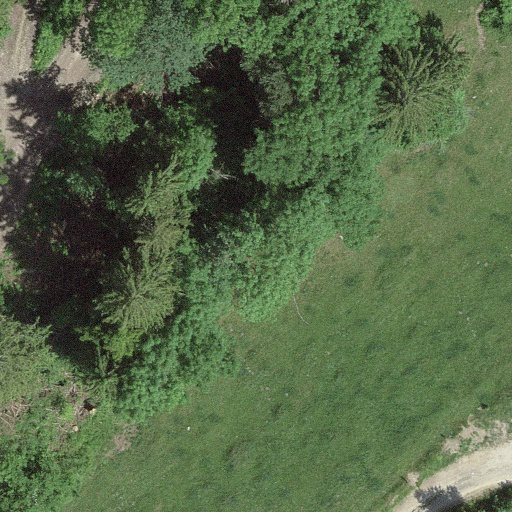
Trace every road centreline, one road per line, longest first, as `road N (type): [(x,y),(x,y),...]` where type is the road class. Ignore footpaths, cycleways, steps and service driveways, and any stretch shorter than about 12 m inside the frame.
road 1 (track): [(35,127),(111,0)]
road 2 (track): [(35,127),(27,31),(33,0)]
road 3 (unknown): [(511,456),(452,468),(400,511)]
